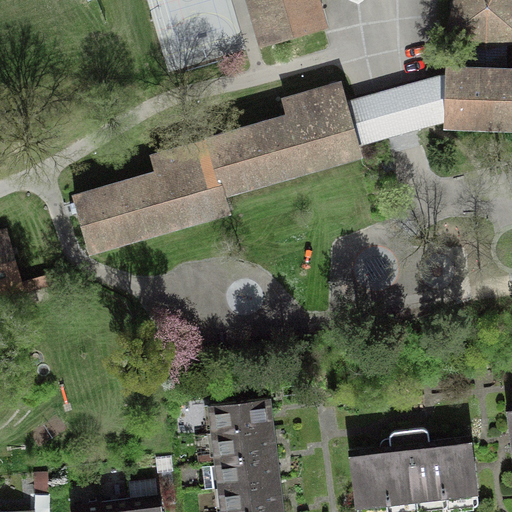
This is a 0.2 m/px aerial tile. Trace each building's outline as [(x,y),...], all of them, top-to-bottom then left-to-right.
[(312,0),(241,0),(253,45),(320,29),(312,0)] [(511,43),(511,0),(452,0),(443,34),(471,48),(484,50),(511,43)] [(511,131),(511,70),(444,68),(442,129),(511,131)] [(215,180),(198,185),(194,173),(73,208),(87,257),(209,221),(203,200),(220,195),(221,201),(362,160),(358,147),(402,134),(440,123),(427,81),(345,104),(348,114),(208,155),(215,180)] [(3,233),(0,233),(0,290),(18,285),(3,233)] [(225,511),(287,511),(273,407),(211,416),(225,511)] [(475,444),(361,458),(368,511),(369,511),(482,498),(475,444)]
